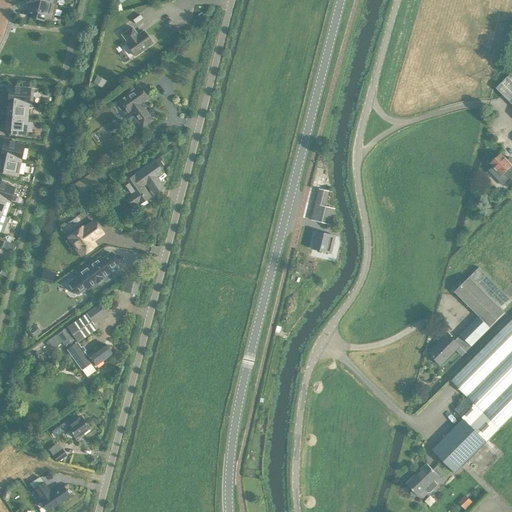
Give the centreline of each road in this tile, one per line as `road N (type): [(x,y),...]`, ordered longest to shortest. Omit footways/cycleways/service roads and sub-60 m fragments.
road 1 (unclassified): [(297,511),(305,381),(365,266),(356,154),(397,0)]
road 2 (unclassified): [(98,511),(231,0)]
road 3 (tertiary): [(228,511),(241,387),(340,0)]
